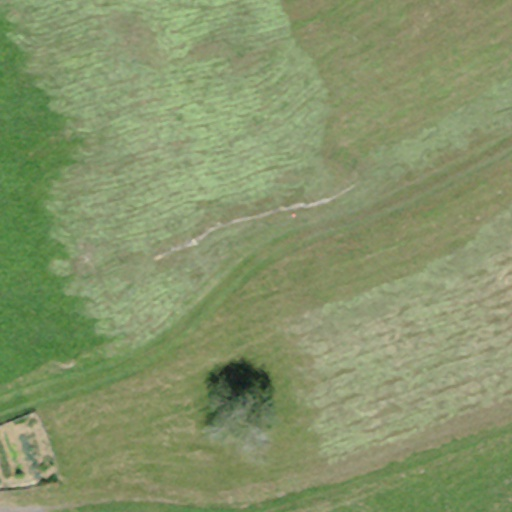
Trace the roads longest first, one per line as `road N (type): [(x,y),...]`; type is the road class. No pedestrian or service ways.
road 1 (track): [(511,141),(475,167),(287,241),(231,277),(139,357),(0,407)]
road 2 (track): [(253,511),(511,424)]
road 3 (track): [(77,511),(133,505),(208,511)]
